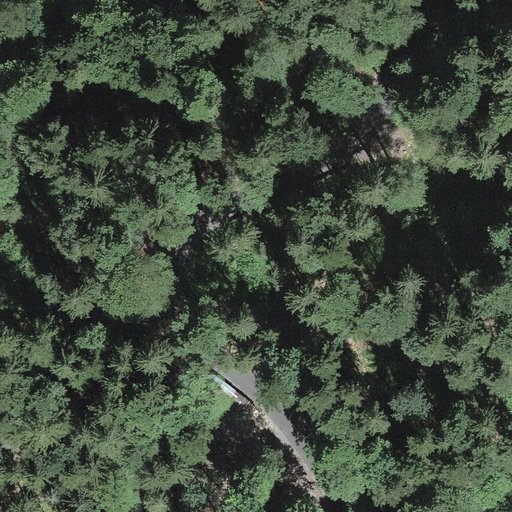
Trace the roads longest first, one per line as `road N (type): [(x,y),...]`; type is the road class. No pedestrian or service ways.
road 1 (unclassified): [(430,0),(337,131),(230,208),(192,251),(178,298),(185,340),(280,423),(321,475),(337,511)]
road 2 (track): [(178,298),(24,283),(0,291)]
